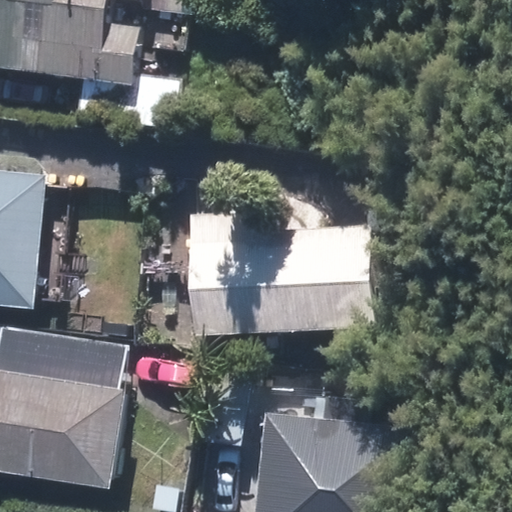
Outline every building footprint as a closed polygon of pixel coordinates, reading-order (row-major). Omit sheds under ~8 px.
[(0,0),(0,72),(137,93),(146,35),(110,30),(114,1),(147,6),(146,13),(193,20),(195,0),(0,0)] [(0,312),(39,316),(54,183),(0,177),(0,312)] [(195,220),(198,341),(385,336),(382,235),(261,238),(260,218),(195,220)] [(0,476),(115,496),(132,397),(124,396),(131,351),(5,330),(0,356),(0,476)] [(245,451),(257,377),(217,370),(205,444),(245,451)] [(269,418),(259,511),(413,511),(422,434),(374,429),(376,404),(319,398),(317,423),(269,418)]
